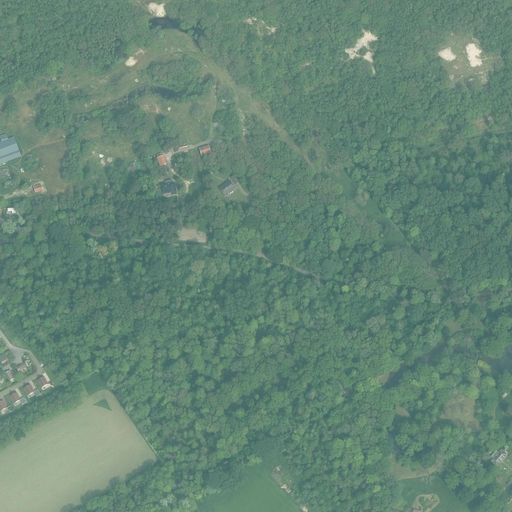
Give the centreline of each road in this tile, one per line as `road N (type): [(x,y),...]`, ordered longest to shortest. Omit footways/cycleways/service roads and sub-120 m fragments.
road 1 (track): [(393,359),(326,335),(333,329),(328,319),(234,270),(69,256),(10,279),(5,293),(21,312),(79,359),(98,357),(112,367),(173,456),(207,465),(216,477)]
road 2 (track): [(345,390),(168,511)]
road 3 (track): [(156,432),(333,329)]
